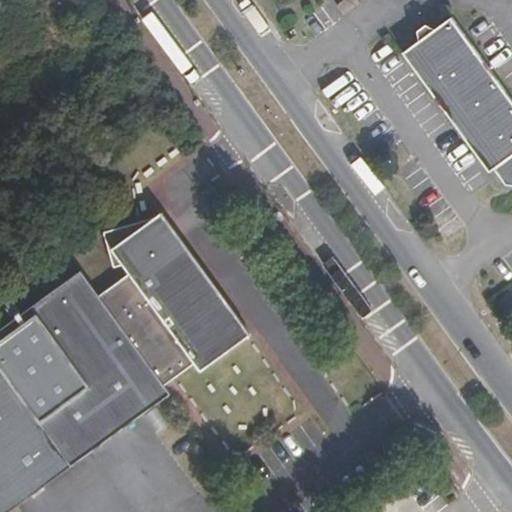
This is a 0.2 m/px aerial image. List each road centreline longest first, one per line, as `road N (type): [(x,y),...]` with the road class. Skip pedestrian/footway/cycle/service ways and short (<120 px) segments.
road 1 (unclassified): [(162,0),(511,479)]
road 2 (unclassified): [(511,394),(214,0)]
